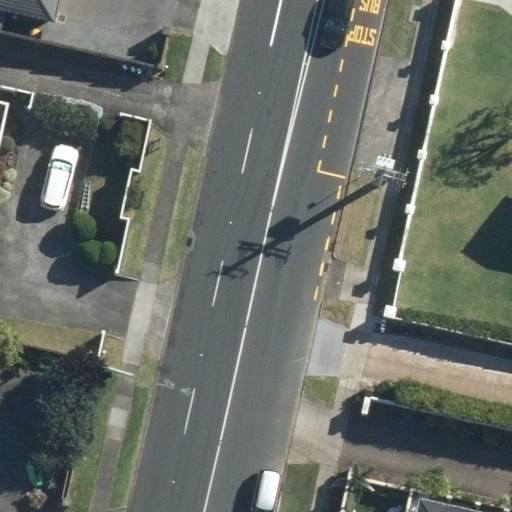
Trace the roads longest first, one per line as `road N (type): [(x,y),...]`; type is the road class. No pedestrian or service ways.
road 1 (secondary): [(327,0),(210,511)]
road 2 (unknown): [(300,118),(0,62)]
